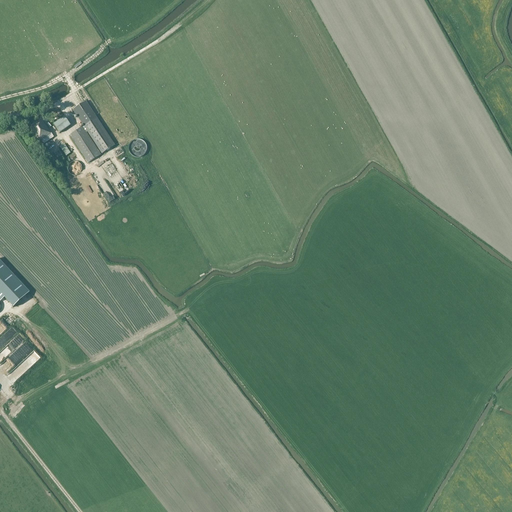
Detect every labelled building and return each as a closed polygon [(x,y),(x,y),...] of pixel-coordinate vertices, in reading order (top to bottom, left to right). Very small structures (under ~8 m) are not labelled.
[(83,127),(86,133),(87,132),(102,154),(115,145),(86,101),(73,110),(84,127),(83,127)] [(69,127),(63,118),(53,125),(59,133),(69,127)] [(41,120),(28,128),(39,143),(36,144),(42,152),(47,149),(44,145),(54,138),(51,134),(41,120)] [(101,155),(86,133),(83,127),(70,136),(88,164),(101,155)] [(66,157),(70,154),(64,145),(60,147),(66,157)] [(115,157),(122,152),(120,148),(113,153),(115,157)] [(0,268),(0,297),(2,296),(11,306),(24,294),(0,268)]
